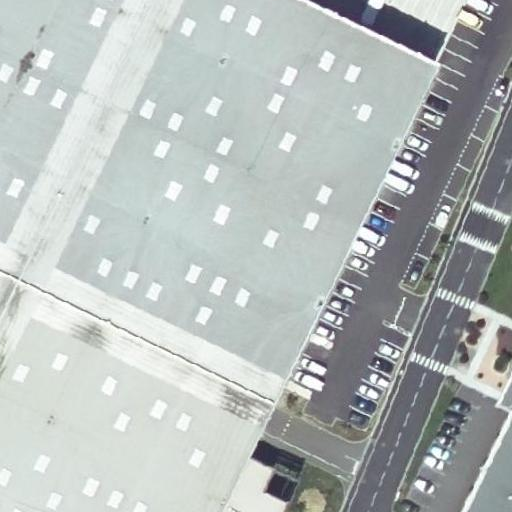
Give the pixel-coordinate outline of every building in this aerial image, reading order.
[(122,0),(0,0),(0,209),(19,219),(122,0)] [(236,0),(122,0),(19,219),(11,236),(103,280),(236,0)] [(424,74),(267,0),(236,0),(103,280),(284,367),(424,74)] [(0,209),(0,235),(10,240),(11,236),(19,219),(0,209)] [(10,240),(5,250),(97,293),(103,280),(11,236),(10,240)] [(284,367),(103,280),(97,293),(278,380),(284,367)] [(315,353),(341,364),(353,334),(327,323),(315,353)]
